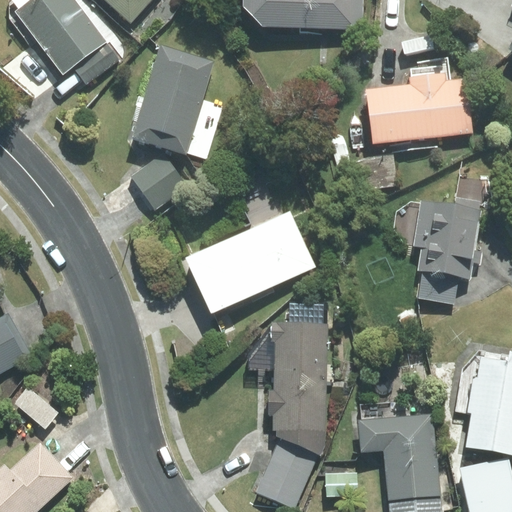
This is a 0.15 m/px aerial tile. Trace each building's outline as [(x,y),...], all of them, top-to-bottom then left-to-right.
[(11,0),(67,78),(78,70),(92,89),(121,68),(71,0),(11,0)] [(104,0),(132,26),(157,0),(104,0)] [(246,0),(246,8),(266,29),(365,34),(366,0),(246,0)] [(215,62),(158,48),(135,140),(191,154),(204,103),(215,62)] [(368,94),(375,148),(478,135),(471,82),(453,85),(450,60),(413,65),(416,88),(368,94)] [(191,190),(163,154),(130,179),(158,215),(191,190)] [(396,158),(356,160),(358,189),(398,187),(396,158)] [(477,284),(486,198),(455,195),(454,204),(420,201),(415,250),(423,250),(418,303),(461,307),(463,283),(477,284)] [(294,214),(188,258),(213,317),(318,272),(294,214)] [(413,303),(395,314),(409,337),(427,326),(413,303)] [(270,418),(275,419),(274,436),(323,455),(331,314),(292,312),(292,322),(274,322),(273,346),(248,345),(247,372),(277,374),(276,391),(271,391),(270,418)] [(11,315),(0,321),(0,377),(35,358),(11,315)] [(511,352),(486,349),(483,373),(467,371),(462,412),(476,414),(471,450),(511,455),(511,352)] [(64,413),(31,386),(14,408),(47,434),(64,413)] [(443,511),(438,415),(358,419),(360,457),(389,456),(391,511),(443,511)] [(321,460),(280,443),(259,495),(301,511),(321,460)] [(0,511),(44,511),(79,480),(45,444),(13,475),(5,468),(0,472),(0,511)] [(360,472),(331,470),(329,498),(358,500),(360,472)]
